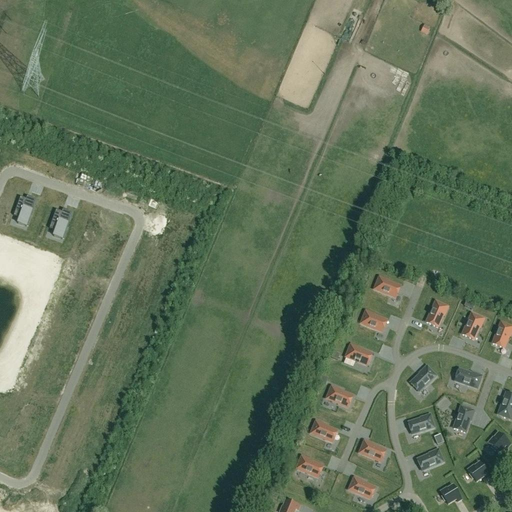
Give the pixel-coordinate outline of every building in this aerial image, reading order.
[(426,35),(430,28),(424,25),(421,32),(426,35)] [(20,198),(14,216),(18,218),(16,223),(26,227),(35,200),(27,197),(26,200),(20,198)] [(56,211),(50,229),(54,231),(52,237),(62,240),(71,213),(63,211),(62,213),(56,211)] [(374,290),(396,299),(400,288),(388,283),(388,281),(379,277),(374,290)] [(448,308),(435,303),(426,323),(437,328),(442,316),(444,317),(448,308)] [(473,307),(466,304),(464,309),(470,312),(473,307)] [(361,324),(382,333),(386,322),(374,317),(375,315),(366,311),(361,324)] [(484,320),(472,315),(462,336),(473,340),(478,329),(480,329),(484,320)] [(492,345),(503,349),(508,337),(510,338),(511,333),(511,328),(501,324),(492,345)] [(351,345),(346,358),(367,366),(371,355),(359,351),(360,349),(351,345)] [(338,357),(331,354),(328,361),(334,365),(338,357)] [(419,393),(435,377),(426,367),(419,374),(420,375),(411,384),(419,393)] [(481,376),(472,373),(471,375),(459,371),(455,382),(477,389),(481,376)] [(329,384),(321,380),(318,387),(326,391),(329,384)] [(332,387),(327,400),(348,408),(352,397),(340,392),(341,391),(332,387)] [(511,396),(506,394),(498,416),(511,420),(511,418),(511,396)] [(465,434),(469,422),(471,422),(474,413),(461,408),(453,430),(465,434)] [(433,428),(429,415),(420,418),(420,420),(408,424),(412,435),(433,428)] [(316,422),(311,434),(332,443),(337,432),(324,427),(325,425),(316,422)] [(493,439),(488,443),(488,444),(492,447),(491,448),(495,452),(496,451),(499,454),(506,447),(508,448),(510,445),(498,434),(493,439)] [(365,441),(360,454),(381,462),(385,451),(373,447),(374,445),(365,441)] [(422,472),(443,463),(437,450),(428,454),(429,456),(417,461),(422,472)] [(302,457),(297,470),(318,478),(322,467),(310,462),(311,460),(302,457)] [(467,471),(470,475),(469,476),(472,480),(473,479),(476,483),(484,477),(486,480),(489,477),(479,463),(473,467),(468,471),(468,470),(467,471)] [(354,478),(349,491),(370,499),(375,488),(363,484),(363,482),(354,478)] [(440,492),(443,497),(442,498),(444,502),(445,501),(448,505),(456,501),(457,503),(461,500),(452,486),(446,489),(441,492),(440,492)] [(294,511),(296,510),(298,511),(300,507),(285,501),(283,507),(282,507),(279,511),(294,511)]
